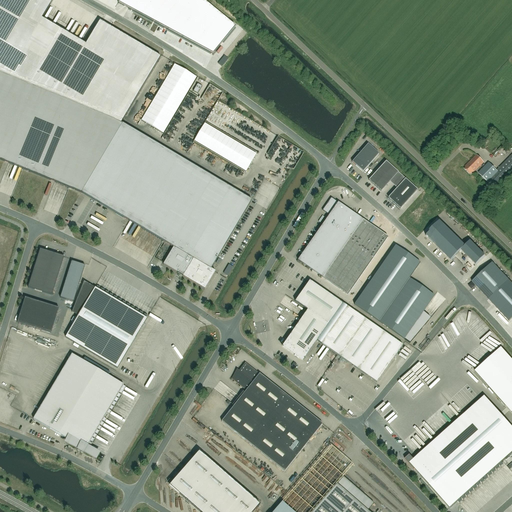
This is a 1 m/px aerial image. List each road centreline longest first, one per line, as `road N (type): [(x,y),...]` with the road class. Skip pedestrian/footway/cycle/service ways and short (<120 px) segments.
road 1 (unclassified): [(511,246),(253,0)]
road 2 (unclassified): [(89,0),(211,75),(328,164)]
road 3 (unclassified): [(230,332),(353,429),(434,511)]
road 4 (unclassified): [(328,164),(511,342)]
road 5 (unclassified): [(36,223),(230,332)]
road 6 (unclassified): [(230,332),(328,164)]
road 7 (unclassified): [(135,493),(230,332)]
road 8 (unclassified): [(135,493),(0,429)]
road 9 (unclassified): [(0,340),(36,223)]
